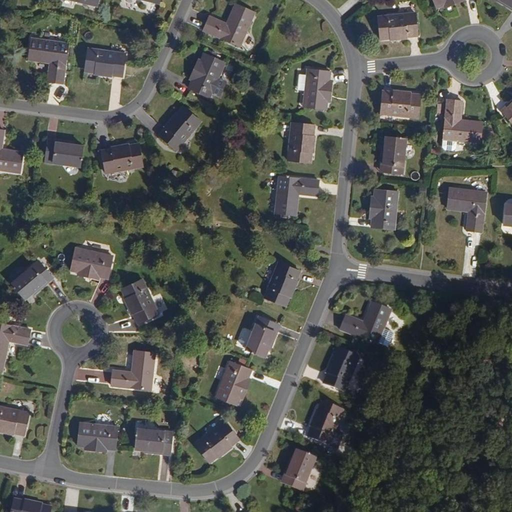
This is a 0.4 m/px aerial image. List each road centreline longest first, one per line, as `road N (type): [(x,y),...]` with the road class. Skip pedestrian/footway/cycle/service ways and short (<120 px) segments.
road 1 (residential): [(46,472),(111,486),(211,492),(251,467),(339,269)]
road 2 (residential): [(339,269),(356,65)]
road 3 (residential): [(339,269),(511,294)]
road 4 (residential): [(0,104),(95,117),(134,110),(154,81)]
road 5 (track): [(511,408),(401,511)]
